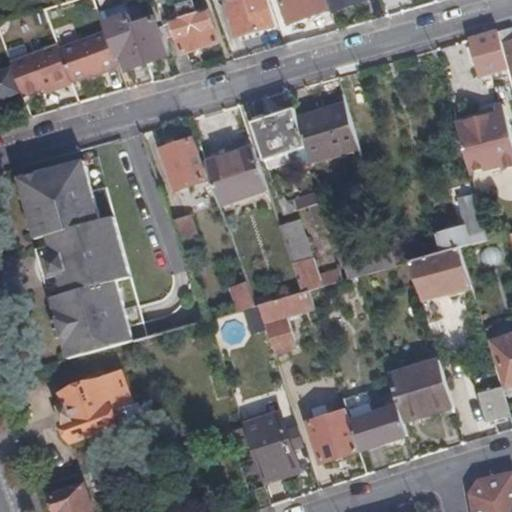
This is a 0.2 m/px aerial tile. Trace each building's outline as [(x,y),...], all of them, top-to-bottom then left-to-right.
[(267,0),(252,0),(230,6),(240,41),(276,32),(267,0)] [(282,0),(291,27),(331,13),(326,0),(282,0)] [(326,0),(331,13),(367,0),(326,0)] [(183,78),(194,74),(189,55),(220,47),(209,14),(200,17),(197,3),(182,6),(184,16),(174,18),(176,24),(164,27),(183,78)] [(112,25),(131,17),(128,7),(108,15),(112,25)] [(109,34),(119,61),(123,58),(129,74),(149,66),(136,29),(131,17),(112,25),(106,27),(108,31),(109,34)] [(136,29),(149,66),(170,59),(156,21),(136,29)] [(108,31),(61,49),(73,83),(74,86),(121,68),(119,61),(109,34),(108,31)] [(511,32),(500,35),(511,78),(511,79),(511,32)] [(500,35),(474,43),(475,46),(467,48),(476,82),(500,75),(502,80),(511,78),(500,35)] [(32,60),(14,67),(27,100),(73,83),(61,49),(59,45),(30,56),(32,60)] [(0,102),(23,93),(14,71),(0,76),(0,102)] [(362,149),(350,109),(301,123),(315,164),(362,149)] [(501,118),(461,129),(473,175),(504,166),(505,171),(511,169),(511,127),(507,109),(499,111),(501,118)] [(296,112),(254,125),(267,164),(309,150),(296,112)] [(208,183),(194,141),(165,151),(180,192),(208,183)] [(209,167),(224,209),(271,194),(256,151),(209,167)] [(72,362),(136,344),(120,284),(134,280),(118,221),(103,224),(88,165),(23,182),(40,244),(52,240),(67,297),(56,301),(62,322),(67,340),(72,362)] [(323,194),(282,207),(286,218),(311,209),(326,204),(323,194)] [(445,256),(463,251),(491,244),(479,197),(461,202),(469,228),(439,237),(445,256)] [(326,204),(311,209),(319,232),(334,227),(326,204)] [(176,223),(186,249),(201,243),(191,217),(176,223)] [(305,295),(312,293),(351,282),(350,278),(346,280),(343,272),(321,278),(303,222),(283,228),(305,295)] [(425,301),(474,287),(463,251),(445,256),(414,265),(425,301)] [(350,278),(351,282),(363,278),(399,269),(394,253),(347,267),(350,278)] [(346,280),(350,278),(347,267),(342,269),(343,272),(346,280)] [(237,293),(243,314),(259,309),(252,289),(237,293)] [(262,308),(277,355),(299,348),(290,319),(317,310),(312,293),(305,295),(262,308)] [(67,340),(62,322),(57,323),(62,342),(67,340)] [(509,388),(511,387),(511,339),(496,344),(509,388)] [(395,387),(402,409),(409,432),(460,417),(446,372),(395,387)] [(76,446),(121,429),(115,414),(137,406),(125,375),(65,397),(69,409),(63,412),(76,446)] [(488,424),(511,417),(511,414),(504,387),(479,395),(488,424)] [(371,394),(347,402),(350,412),(362,452),(410,437),(409,432),(402,409),(377,416),(371,394)] [(115,414),(121,429),(122,431),(127,432),(141,427),(144,421),(138,405),(137,406),(115,414)] [(314,412),(318,423),(331,418),(328,408),(314,412)] [(324,464),(362,452),(350,412),(331,418),(318,423),(312,425),(324,464)] [(283,416),(248,427),(248,429),(265,480),(301,468),(296,453),(290,434),(283,416)] [(265,480),(248,429),(232,434),(252,494),(268,489),(267,486),(265,480)] [(302,429),(290,434),(296,453),(309,449),(302,429)] [(139,480),(134,462),(95,474),(100,491),(139,480)] [(301,468),(265,480),(267,486),(303,474),(301,468)] [(511,511),(511,475),(482,484),(475,497),(477,511),(511,511)] [(96,511),(86,487),(54,499),(59,511),(96,511)]
